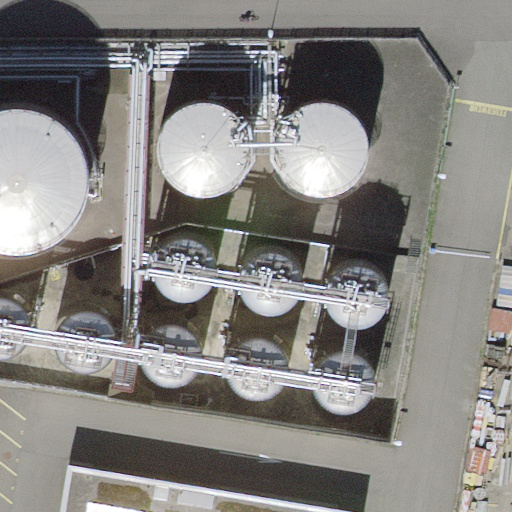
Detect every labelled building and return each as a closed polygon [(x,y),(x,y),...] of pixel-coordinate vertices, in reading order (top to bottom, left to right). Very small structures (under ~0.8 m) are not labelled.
[(6,85),(0,87),(0,225),(9,229),(37,228),(64,217),(84,196),(94,169),(94,141),(82,115),(62,95),(35,84),(6,85)] [(279,132),(282,147),(290,160),(302,170),(316,175),(332,176),(346,171),(358,162),(367,150),(371,136),(370,121),(365,107),(355,95),(342,88),(327,84),(313,86),(299,93),(288,103),(286,107),(281,117),(279,132)] [(155,134),(158,149),(166,162),(178,172),(192,178),(208,178),(222,174),(234,165),(243,152),(247,138),(247,132),(246,123),(241,109),(231,98),(218,90),(203,87),(189,88),(175,95),(164,106),(157,119),(155,134)] [(155,230),(149,239),(146,249),(147,256),(148,260),(152,270),(160,278),(169,282),(178,283),(187,282),(196,278),(203,272),(207,264),(210,253),(208,242),(203,233),(195,225),(185,221),(174,220),(164,223),(162,225),(155,230)] [(242,244),(236,253),(233,264),(234,274),(239,284),(247,292),(255,296),(264,297),(274,296),(282,292),(289,286),(294,278),(296,267),(295,256),(290,247),(282,239),(272,235),(261,234),(250,237),(242,244)] [(331,254),(325,263),(323,274),(324,284),(329,294),(336,302),(345,306),(354,307),(363,306),(372,302),(379,296),(384,288),(386,277),(385,266),(380,257),(372,249),(362,245),(351,244),(340,247),(331,254)] [(0,345),(1,345),(9,341),(16,335),(21,327),(24,316),(22,305),(17,296),(9,288),(0,284),(0,345)] [(64,312),(58,321),(55,332),(56,343),(61,353),(69,360),(77,364),(87,366),(96,364),(104,360),(111,354),(116,346),(118,336),(117,325),(112,315),(104,308),(94,303),(83,303),(73,306),(64,312)] [(147,318),(141,327),(138,338),(140,349),(144,358),(152,366),(161,370),(170,372),(179,370),(188,366),(195,360),(200,352),(202,341),(201,331),(196,321),(188,313),(177,309),(166,308),(156,312),(147,318)] [(229,332),(222,341),(220,352),(221,363),(226,373),(234,380),(242,384),(251,386),(261,384),(269,381),(276,374),(281,366),(283,356),(282,345),(277,335),(269,328),(259,323),(248,323),(237,326),(229,332)] [(323,347),(317,356),(314,367),(315,378),(320,387),(328,395),(336,399),(345,401),(355,399),(363,395),(370,389),(375,381),(377,370),(376,360),(371,350),(363,342),(353,338),(342,338),(332,341),(323,347)] [(359,511),(361,499),(59,453),(50,511),(359,511)]
